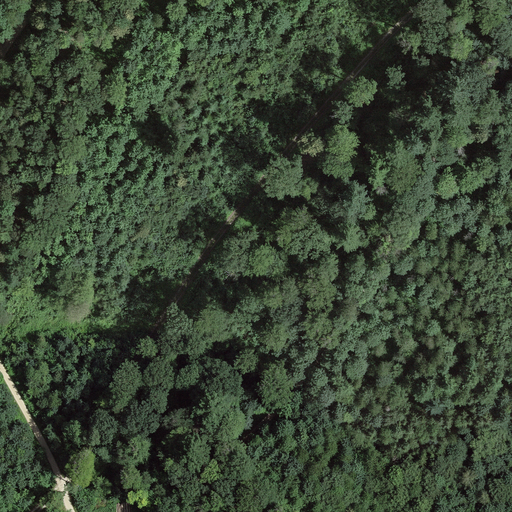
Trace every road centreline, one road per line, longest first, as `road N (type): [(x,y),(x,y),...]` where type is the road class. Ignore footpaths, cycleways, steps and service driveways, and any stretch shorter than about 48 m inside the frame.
road 1 (track): [(34,511),(78,466),(134,358),(238,206),(425,0)]
road 2 (track): [(511,158),(444,189),(274,412),(164,511)]
road 3 (track): [(3,371),(3,343),(221,5)]
